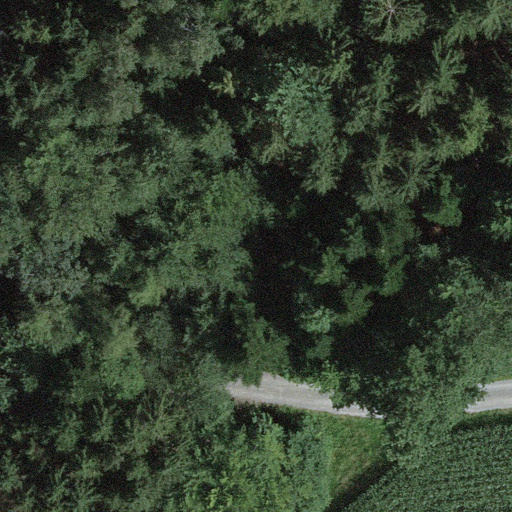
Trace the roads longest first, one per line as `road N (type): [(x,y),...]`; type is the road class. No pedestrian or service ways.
road 1 (track): [(511,391),(443,399),(184,374),(0,369)]
road 2 (track): [(0,184),(220,0)]
